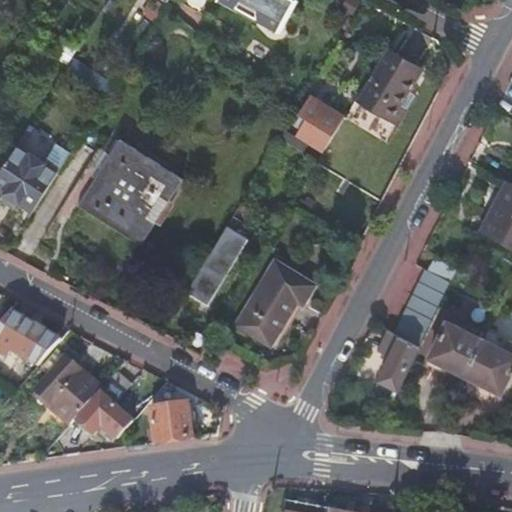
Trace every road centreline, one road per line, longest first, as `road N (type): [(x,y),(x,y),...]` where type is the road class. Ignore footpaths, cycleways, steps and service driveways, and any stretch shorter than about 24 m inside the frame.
road 1 (residential): [(266,451),(302,407),(494,52)]
road 2 (residential): [(0,274),(247,406),(266,451)]
road 3 (secondary): [(266,451),(511,478)]
road 4 (secondary): [(74,491),(266,451)]
